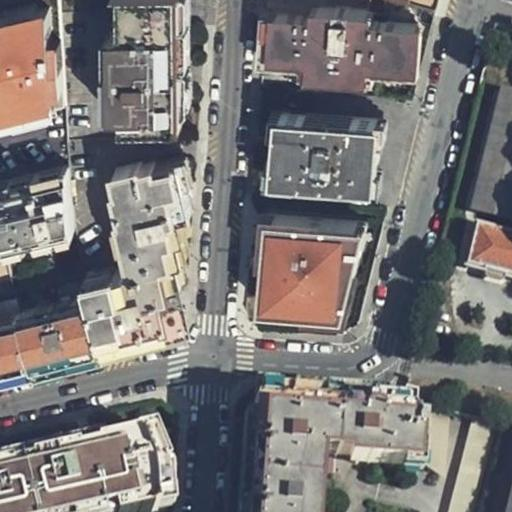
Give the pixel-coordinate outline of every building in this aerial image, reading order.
[(176,0),(118,0),(119,25),(114,25),(114,110),(121,110),(121,122),(177,122),(176,0)] [(266,12),(262,62),(311,65),(311,75),(365,78),(366,69),(414,70),(415,21),(368,18),(367,8),(319,5),(317,16),(266,12)] [(50,15),(0,26),(0,116),(1,119),(32,112),(30,103),(55,103),(54,85),(63,85),(61,32),(51,31),(50,15)] [(509,219),(511,206),(511,95),(504,93),(490,150),(483,178),(475,211),(509,219)] [(378,166),(380,134),(378,134),(379,117),(351,115),(351,118),(309,116),(309,113),(280,113),(277,177),(304,179),(304,177),(347,179),(348,181),(375,182),(376,166),(378,166)] [(175,289),(186,287),(179,259),(184,257),(180,237),(186,236),(180,209),(190,207),(179,160),(158,164),(157,161),(145,164),(143,162),(118,169),(122,185),(120,186),(125,213),(124,213),(136,265),(90,276),(93,293),(104,344),(138,336),(140,343),(169,337),(171,332),(175,324),(182,318),(175,289)] [(71,189),(66,165),(27,174),(0,180),(0,222),(5,245),(79,227),(71,189)] [(387,206),(254,197),(253,212),(383,221),(387,206)] [(383,221),(253,212),(252,234),(274,235),(273,254),(269,253),(268,267),(263,267),(262,289),(299,292),(298,321),(339,326),(345,319),(346,296),(364,296),(383,221)] [(0,279),(13,277),(5,245),(0,222),(0,279)] [(467,263),(511,274),(511,234),(477,226),(467,263)] [(274,235),(252,234),(247,310),(255,330),(339,335),(358,323),(364,296),(346,296),(345,319),(339,326),(298,321),(299,292),(262,289),(263,267),(268,267),(269,253),(273,254),(274,235)] [(86,259),(13,277),(17,294),(90,276),(86,259)] [(17,294),(13,277),(0,279),(0,376),(3,376),(35,368),(21,310),(17,294)] [(93,293),(21,310),(35,368),(75,359),(105,352),(104,344),(93,293)] [(410,403),(400,399),(257,391),(256,406),(253,407),(246,511),(315,511),(319,458),(348,459),(348,463),(387,466),(415,467),(418,426),(414,425),(414,419),(409,418),(410,403)] [(0,511),(149,511),(153,511),(151,499),(162,495),(161,467),(150,436),(134,439),(133,435),(76,449),(0,468),(0,511)]
